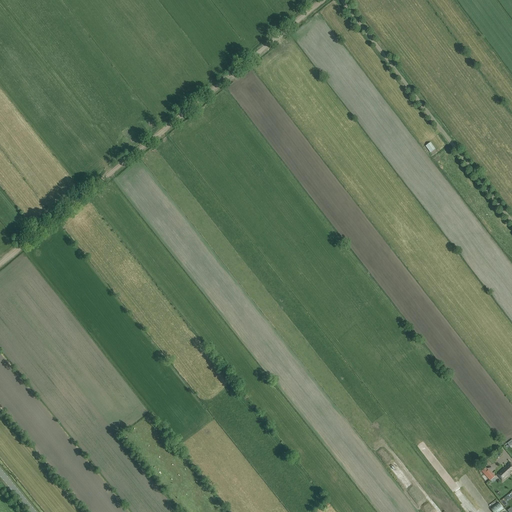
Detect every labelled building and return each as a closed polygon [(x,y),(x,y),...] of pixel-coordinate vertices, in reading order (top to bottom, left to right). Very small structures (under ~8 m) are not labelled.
[(430,152),(435,149),(431,142),(426,146),(430,152)] [(484,462),(477,466),(480,470),(486,465),(484,462)] [(503,481),(511,473),(511,471),(511,464),(510,462),(497,474),(503,481)] [(485,468),(482,471),(490,481),(495,476),(489,470),(488,471),(485,468)] [(499,495),(503,499),(507,495),(503,491),(499,495)] [(508,502),(510,500),(507,497),(501,502),(505,507),(509,504),(508,502)]
